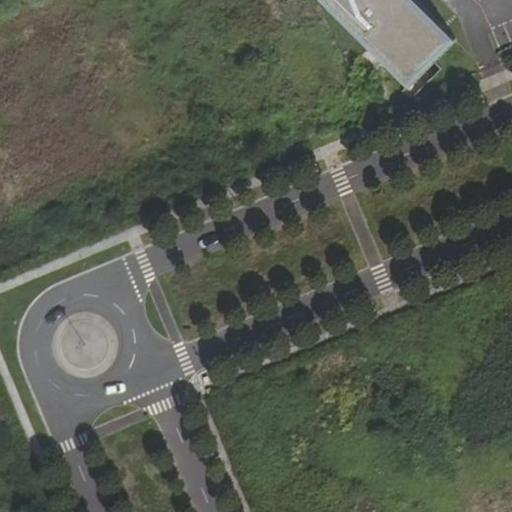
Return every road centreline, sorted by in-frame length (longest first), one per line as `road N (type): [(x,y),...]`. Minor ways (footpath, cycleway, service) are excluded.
road 1 (unclassified): [(511,108),(90,288)]
road 2 (unclassified): [(142,370),(511,224)]
road 3 (unclassified): [(211,511),(165,403),(142,370)]
road 4 (unclassified): [(46,383),(99,511)]
road 5 (unclassified): [(90,288),(59,297),(37,321),(32,353),(46,383)]
